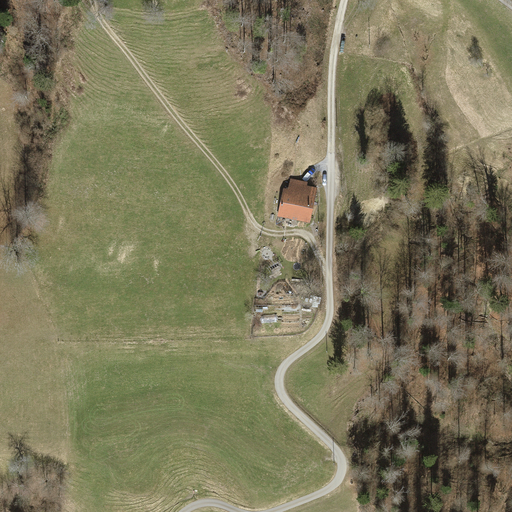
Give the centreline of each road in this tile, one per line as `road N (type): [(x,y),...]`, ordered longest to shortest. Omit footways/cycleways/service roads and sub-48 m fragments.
road 1 (unclassified): [(271,511),(325,490),(344,467),(279,388),(281,369),(320,335),(329,314),(331,80),(344,0)]
road 2 (track): [(91,0),(231,182),(255,226),(306,235),(329,278)]
